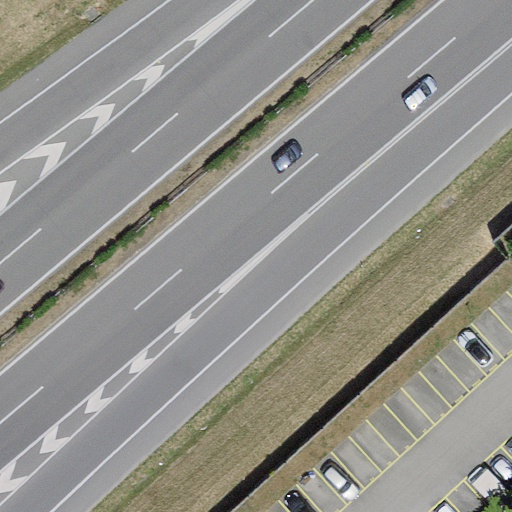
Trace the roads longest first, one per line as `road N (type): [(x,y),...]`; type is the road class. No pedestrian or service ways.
road 1 (motorway): [(6,511),(511,0)]
road 2 (motorway): [(0,423),(501,0)]
road 3 (motorway): [(315,0),(0,265)]
road 4 (motorway): [(274,0),(0,170)]
